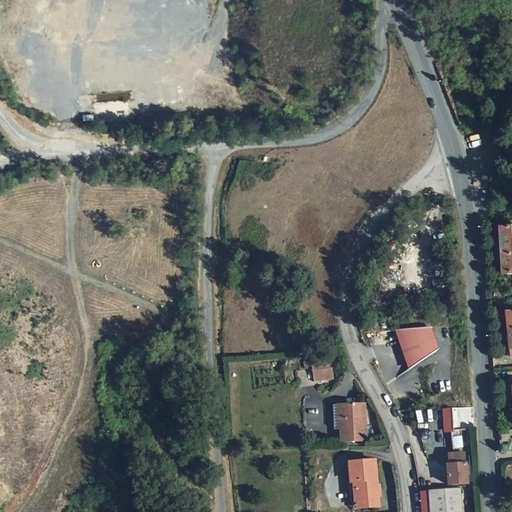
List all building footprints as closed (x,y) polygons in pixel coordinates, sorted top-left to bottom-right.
[(203,49),(199,63),(219,68),(222,53),(203,49)] [(511,227),(497,228),(499,256),(511,255),(511,227)] [(511,255),(499,256),(501,275),(511,274),(511,255)] [(426,324),(395,325),(407,364),(433,348),(426,324)] [(334,380),(332,359),(312,361),(314,382),(334,380)] [(361,397),(330,399),(332,423),(338,422),(338,434),(364,433),(361,397)] [(452,408),(444,409),(445,431),(454,431),(452,408)] [(462,436),(452,437),(454,449),(463,449),(462,436)] [(450,463),(447,464),(449,483),(467,482),(465,453),(449,453),(450,463)] [(348,457),(349,476),(354,476),(355,495),(375,494),(372,455),(348,457)] [(351,504),(375,502),(375,494),(355,495),(354,476),(349,476),(351,504)] [(461,511),(460,488),(429,490),(429,491),(430,511),(461,511)] [(430,511),(429,491),(421,492),(422,511),(430,511)]
